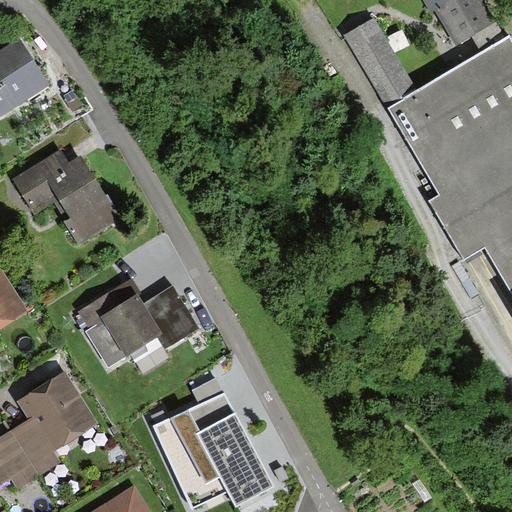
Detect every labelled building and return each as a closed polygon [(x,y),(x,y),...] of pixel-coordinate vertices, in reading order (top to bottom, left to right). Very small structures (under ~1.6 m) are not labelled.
[(424,0),(433,16),(438,13),(456,45),(477,34),(492,25),(477,0),(424,0)] [(511,39),(510,36),(417,90),(374,18),(345,36),(389,109),(439,195),(429,201),(464,260),(485,248),(511,297),(511,39)] [(405,59),(420,51),(412,36),(397,44),(405,59)] [(0,119),(50,86),(20,40),(0,52),(0,119)] [(79,244),(121,217),(82,155),(72,162),(62,147),(11,178),(35,216),(55,204),(66,221),(65,221),(79,244)] [(0,329),(28,312),(0,265),(0,329)] [(145,304),(140,295),(142,293),(133,278),(78,312),(89,329),(86,331),(108,367),(158,337),(164,334),(145,304)] [(174,286),(145,304),(164,334),(158,337),(165,348),(199,327),(187,307),(174,286)] [(193,391),(200,404),(224,392),(218,378),(193,391)] [(40,421),(15,436),(28,458),(49,445),(87,422),(64,385),(30,405),(38,417),(40,421)] [(229,493),(235,506),(274,485),(271,480),(240,422),(226,392),(224,392),(200,404),(152,427),(192,510),(229,493)] [(0,475),(8,470),(28,458),(15,436),(0,445),(0,475)] [(60,463),(49,445),(28,458),(39,475),(60,463)] [(39,475),(28,458),(8,470),(19,488),(39,475)] [(150,511),(134,485),(90,511),(150,511)]
